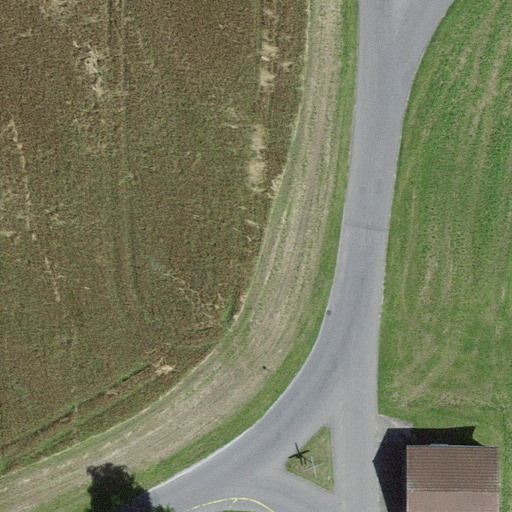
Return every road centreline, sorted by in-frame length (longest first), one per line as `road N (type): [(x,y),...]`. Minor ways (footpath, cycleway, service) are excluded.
road 1 (unclassified): [(345,381),(379,72)]
road 2 (unclassified): [(237,477),(345,381)]
road 3 (unclassified): [(345,381),(348,511)]
